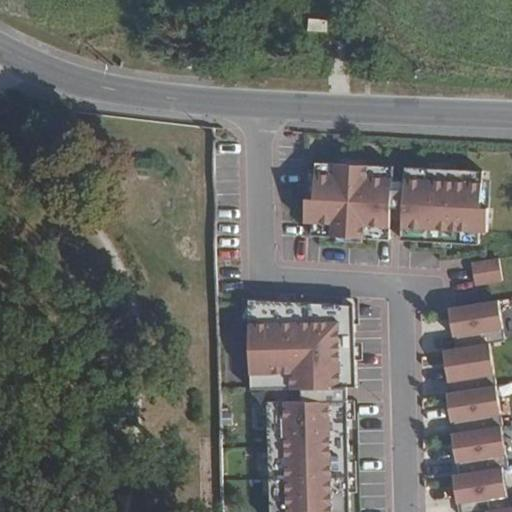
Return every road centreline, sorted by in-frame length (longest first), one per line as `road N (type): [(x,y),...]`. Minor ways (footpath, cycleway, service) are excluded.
road 1 (residential): [(259,105),(266,275),(393,286),(401,294),(408,511)]
road 2 (secondary): [(259,105),(104,89),(0,47)]
road 3 (secondary): [(511,115),(259,105)]
